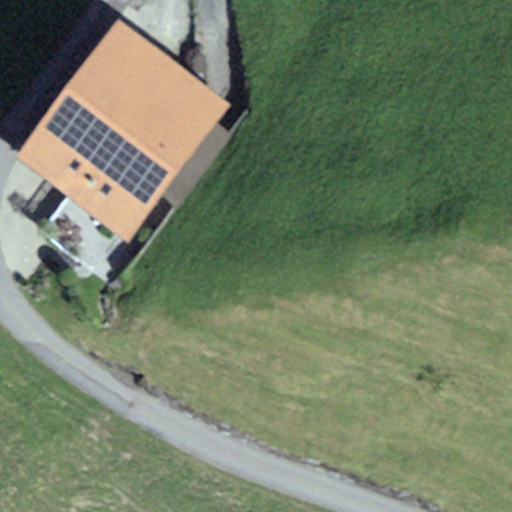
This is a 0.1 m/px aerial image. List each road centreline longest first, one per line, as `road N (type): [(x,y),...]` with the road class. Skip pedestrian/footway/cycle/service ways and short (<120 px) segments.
road 1 (unclassified): [(0,286),(55,345),(147,409),(256,465),(388,511)]
road 2 (unclassified): [(103,0),(0,165)]
